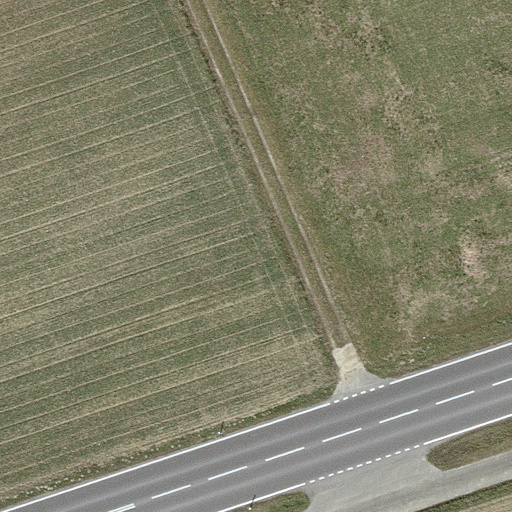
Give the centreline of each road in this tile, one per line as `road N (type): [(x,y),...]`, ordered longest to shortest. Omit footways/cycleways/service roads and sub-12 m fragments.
road 1 (track): [(402,496),(200,0)]
road 2 (secondary): [(511,385),(137,511)]
